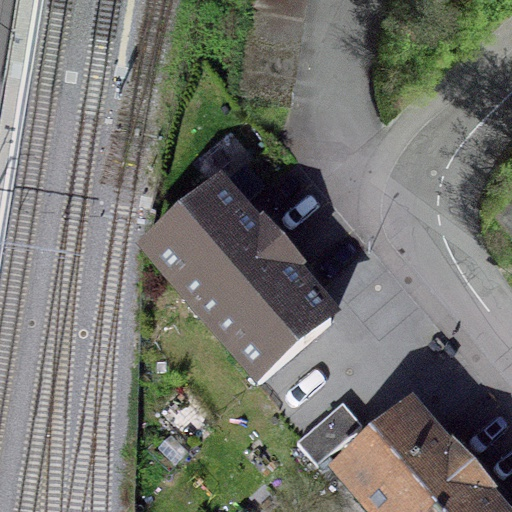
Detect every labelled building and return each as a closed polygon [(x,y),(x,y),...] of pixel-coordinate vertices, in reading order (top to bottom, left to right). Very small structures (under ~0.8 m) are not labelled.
[(245,0),(230,98),(288,108),(302,20),(305,0),(245,0)] [(442,0),(454,14),(469,0),(442,0)] [(257,240),(254,242),(215,197),(143,259),(256,390),(328,328),(289,282),(291,280),(273,259),(257,240)] [(358,434),(340,413),(298,448),(317,470),(358,434)] [(448,462),(445,464),(406,419),(335,480),(361,511),(487,511),(480,504),(483,501),(466,482),(448,462)]
